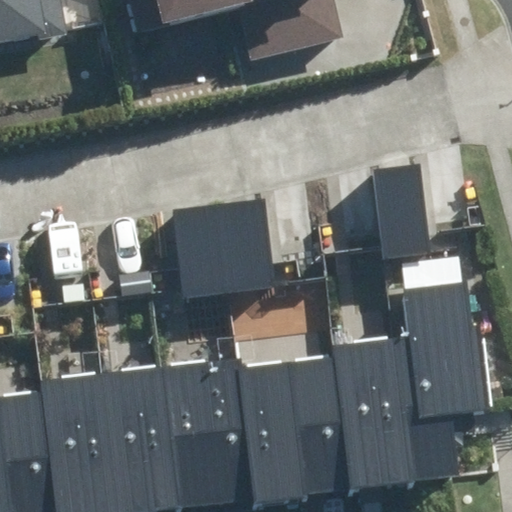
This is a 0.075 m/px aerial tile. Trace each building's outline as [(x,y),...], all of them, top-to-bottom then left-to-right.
[(0,0),(0,47),(73,34),(66,0),(0,0)] [(237,6),(250,59),(340,37),(331,0),(127,0),(135,31),(237,6)] [(372,171),(383,260),(431,254),(420,165),(372,171)] [(172,211),(183,299),(276,288),(265,200),(172,211)] [(0,511),(140,511),(459,473),(452,413),(488,409),(472,283),(400,292),(406,337),(332,346),(334,358),(239,370),(237,354),(41,378),(43,394),(0,399),(0,511)]
